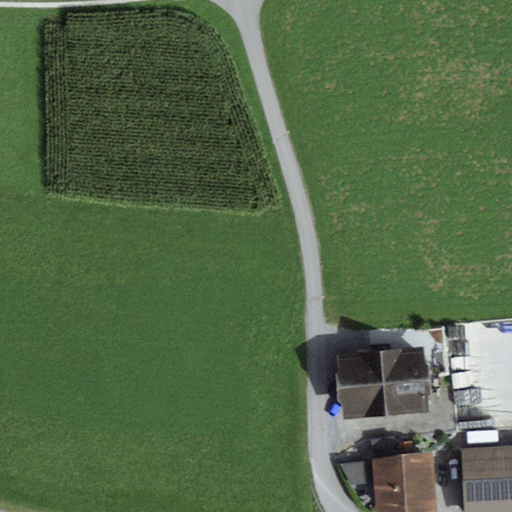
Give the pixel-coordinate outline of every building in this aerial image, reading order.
[(424,347),(338,355),(339,371),(336,376),(338,401),(342,404),(344,420),(430,413),(428,396),(431,393),(429,367),(425,364),(424,347)] [(395,436),(371,439),(373,455),(397,452),(395,436)] [(511,511),(511,445),(462,448),(465,511),(511,511)] [(403,454),(372,460),(375,511),(436,511),(437,511),(434,452),(403,454)] [(369,461),(341,465),(351,486),(371,484),(369,461)]
